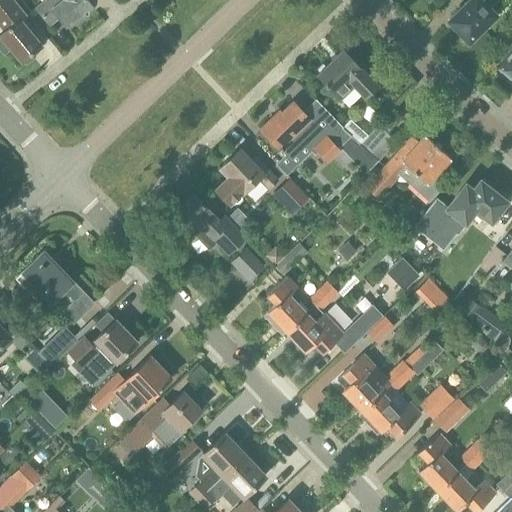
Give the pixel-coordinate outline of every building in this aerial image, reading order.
[(0,0),(0,24),(5,31),(0,35),(1,36),(0,36),(0,47),(5,53),(11,48),(22,62),(24,60),(27,63),(35,56),(33,53),(42,45),(32,32),(33,30),(24,19),(27,16),(13,0),(0,0)] [(47,0),(37,8),(50,25),(60,18),(66,26),(92,6),(87,0),(47,0)] [(470,0),(450,20),(460,30),(460,33),(464,37),(467,37),(469,40),(496,14),(485,2),(487,0),(470,0)] [(511,48),(500,65),(510,73),(510,76),(511,77),(511,48)] [(365,99),(378,86),(343,49),(316,75),(340,100),(353,87),(365,99)] [(273,116),(260,128),(278,147),(279,148),(285,154),(275,164),(288,176),(312,149),(327,162),(340,148),(365,172),(377,160),(369,153),(359,143),(366,136),(350,119),(341,127),(314,99),(301,111),(292,102),(275,119),(273,116)] [(376,124),(366,136),(359,143),(369,153),(386,133),(376,124)] [(386,133),(369,153),(377,160),(394,140),(386,133)] [(368,184),(366,187),(379,199),(401,175),(429,202),(446,184),(435,176),(453,157),(427,134),(416,146),(408,139),(385,166),(380,162),(369,173),(363,179),(368,184)] [(251,160),(240,149),(220,168),(228,177),(215,189),(229,204),(242,191),(243,192),(258,178),(269,190),(280,180),(256,155),(251,160)] [(307,198),(288,178),(271,194),(290,214),(307,198)] [(437,220),(423,234),(443,252),(466,221),(457,213),(463,206),(473,214),(477,208),(492,220),(507,201),(505,200),(504,195),(500,191),(495,192),(488,186),(489,184),(490,183),(489,182),(488,183),(487,185),(484,183),(485,181),(486,179),(485,178),(484,180),(482,182),(482,181),(481,181),(475,188),(467,182),(443,212),(437,220)] [(219,218),(212,212),(193,193),(174,213),(193,231),(191,233),(209,251),(216,244),(227,255),(246,237),(223,214),(219,218)] [(440,215),(443,212),(432,202),(412,224),(423,234),(437,220),(440,215)] [(283,274),(307,251),(299,244),(275,266),(283,274)] [(247,247),(231,263),(249,281),(265,266),(247,247)] [(48,249),(48,248),(47,248),(44,251),(44,250),(23,271),(24,271),(16,278),(35,298),(42,290),(53,301),(65,289),(75,299),(63,311),(74,322),(94,302),(50,256),(53,254),(48,249)] [(402,258),(388,272),(404,289),(419,275),(402,258)] [(338,288),(356,277),(350,267),(332,279),(338,288)] [(282,337),(287,331),(286,331),(306,312),(290,295),(298,287),(287,276),(268,295),(276,303),(268,311),(278,322),(273,327),(279,334),(282,337)] [(428,300),(440,288),(430,277),(417,289),(428,300)] [(325,280),(316,288),(329,301),(337,293),(325,280)] [(306,297),(313,305),(315,303),(320,309),(329,301),(316,288),(306,297)] [(398,318),(406,305),(396,298),(388,311),(398,318)] [(475,317),(482,306),(471,298),(463,309),(475,317)] [(286,331),(287,331),(306,352),(315,343),(324,353),(344,334),(343,333),(320,309),(315,303),(313,305),(306,312),(286,331)] [(353,344),(383,316),(372,305),(343,333),(344,334),(353,344)] [(385,314),(368,330),(378,341),(395,324),(385,314)] [(85,336),(68,352),(80,365),(84,362),(86,365),(99,379),(117,361),(137,341),(116,320),(96,339),(97,341),(93,345),(85,336)] [(0,348),(11,337),(0,325),(0,348)] [(56,361),(77,340),(63,326),(42,346),(56,361)] [(382,392),(390,383),(384,375),(363,353),(337,378),(345,386),(343,389),(363,410),(382,392)] [(119,390),(126,397),(116,405),(116,410),(123,419),(128,419),(138,410),(151,398),(150,397),(172,377),(150,355),(129,376),(130,376),(126,380),(118,372),(89,400),(99,410),(119,390)] [(406,382),(416,373),(402,358),(392,367),(399,375),(406,382)] [(500,363),(478,384),(486,391),(506,371),(500,363)] [(399,375),(392,367),(384,375),(390,383),(397,391),(406,382),(399,375)] [(432,419),(453,398),(440,384),(418,405),(432,419)] [(124,440),(112,451),(124,462),(135,451),(136,451),(153,434),(154,435),(158,431),(170,444),(183,431),(181,429),(202,409),(185,391),(171,404),(164,397),(140,420),(135,426),(122,438),(124,440)] [(410,401),(400,411),(382,392),(363,410),(358,414),(367,423),(371,419),(382,430),(387,424),(398,435),(421,413),(410,401)] [(432,420),(444,432),(468,409),(456,397),(432,420)] [(438,489),(457,471),(440,453),(450,444),(438,432),(419,450),(428,460),(419,469),(438,489)] [(199,502),(246,456),(225,433),(204,454),(216,467),(189,492),(199,502)] [(159,470),(170,481),(203,450),(192,438),(159,470)] [(469,448),(469,449),(482,462),(491,452),(478,439),(469,448)] [(475,490),(466,480),(475,472),(473,470),(482,462),(469,449),(460,457),(466,463),(458,472),(457,471),(438,489),(458,510),(468,501),(477,511),(497,493),(485,480),(475,490)] [(225,476),(199,502),(205,509),(216,499),(217,500),(223,495),(233,506),(241,499),(244,496),(265,476),(246,456),(225,476)] [(0,511),(6,511),(19,500),(37,482),(23,467),(5,484),(4,483),(0,486),(0,511)] [(97,478),(98,477),(89,467),(76,480),(90,494),(101,482),(97,478)] [(509,496),(509,497),(511,493),(511,469),(497,484),(509,496)] [(59,511),(57,509),(65,500),(60,495),(43,511),(59,511)] [(259,511),(263,508),(261,510),(248,497),(232,511),(259,511)] [(511,511),(511,497),(496,511),(511,511)] [(306,511),(294,498),(290,502),(288,500),(275,511),(266,511),(263,508),(259,511),(306,511)]
